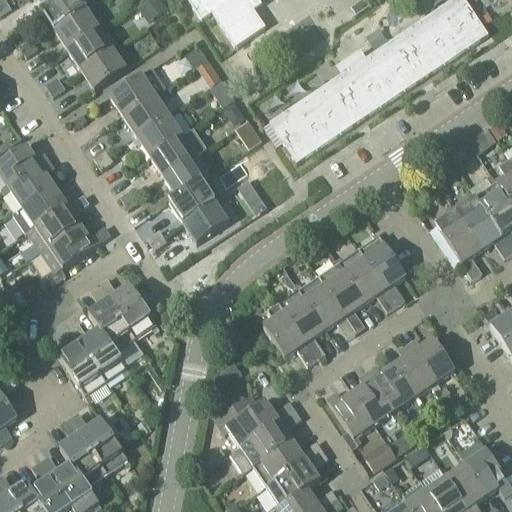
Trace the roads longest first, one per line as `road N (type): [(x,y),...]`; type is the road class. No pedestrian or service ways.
road 1 (residential): [(0,469),(53,428),(10,329),(134,251)]
road 2 (residential): [(369,511),(298,395),(443,291)]
road 3 (residential): [(134,251),(0,48)]
road 4 (unclassified): [(207,322),(230,287),(376,182)]
road 5 (unclassified): [(170,511),(207,322)]
road 6 (unclassified): [(376,182),(511,93)]
road 7 (residential): [(511,433),(452,310)]
road 8 (residential): [(443,291),(376,182)]
